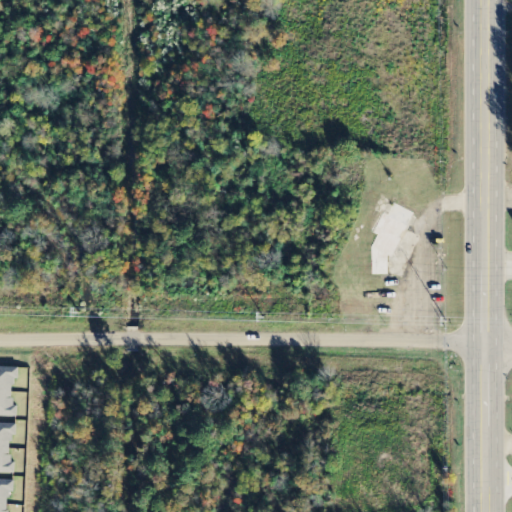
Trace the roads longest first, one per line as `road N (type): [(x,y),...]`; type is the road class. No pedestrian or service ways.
road 1 (residential): [(483,343),(0,341)]
road 2 (primary): [(483,343),(485,0)]
road 3 (primary): [(483,511),(483,343)]
